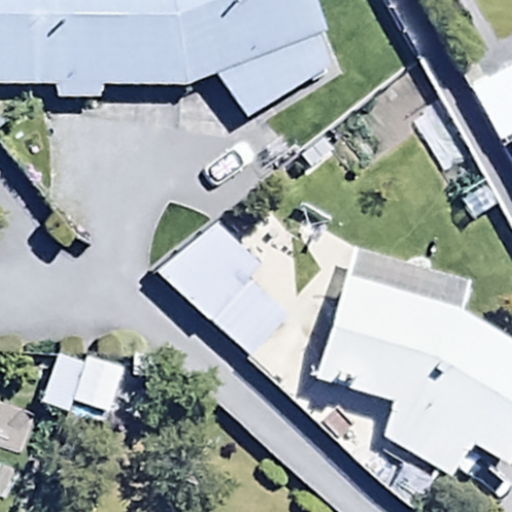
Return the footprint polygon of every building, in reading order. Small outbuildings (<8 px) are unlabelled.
[(0,0),(0,99),(53,100),(53,112),(97,112),(98,98),(181,99),(212,88),(238,123),(330,82),(306,0),(0,0)] [(511,64),(472,86),(501,139),(511,132),(511,64)] [(211,238),(151,283),(245,370),(283,329),(244,293),(257,280),(211,238)] [(511,475),(511,354),(461,323),(470,294),(352,256),(308,391),(388,417),(382,447),(452,491),(472,460),(507,482),(511,475)] [(83,377),(54,367),(35,417),(66,428),(71,414),(105,427),(123,380),(87,366),(83,377)]
